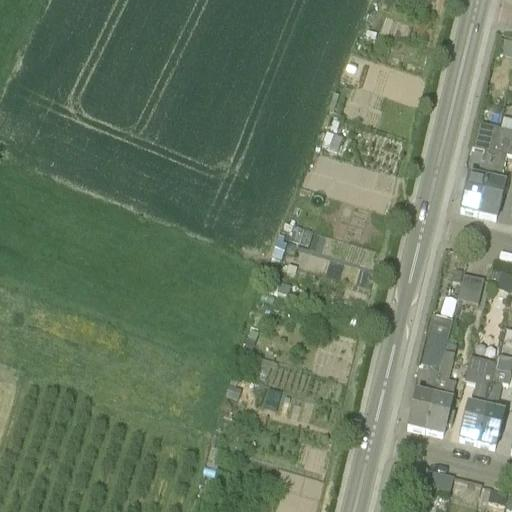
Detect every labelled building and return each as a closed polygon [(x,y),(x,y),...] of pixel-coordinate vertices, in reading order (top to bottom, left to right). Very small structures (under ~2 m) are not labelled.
[(511,60),(511,55),(511,43),(498,40),(494,56),(511,60)] [(460,215),(478,220),(498,132),(478,128),(473,152),(483,154),(477,181),(468,179),(460,215)] [(496,224),(505,186),(496,184),(503,158),(511,160),(511,135),(498,132),(478,220),(496,224)] [(461,286),(463,280),(464,275),(453,272),(450,284),(461,286)] [(509,298),(511,291),(511,279),(501,274),(494,291),(509,298)] [(457,305),(477,310),(483,285),(463,280),(461,286),(457,305)] [(450,344),(454,321),(434,317),(430,340),(450,344)] [(424,436),(443,357),(441,357),(444,345),(427,341),(420,368),(430,370),(424,398),(415,396),(407,432),(424,436)] [(448,415),(455,387),(447,385),(453,359),(443,357),(424,436),(442,441),(445,429),(451,430),(454,417),(448,415)] [(494,453),(503,415),(495,413),(502,387),(511,389),(511,362),(498,359),(496,366),(477,449),(494,453)] [(459,445),(477,449),(496,366),(471,360),(465,384),(476,387),(471,407),(468,407),(459,445)] [(230,382),(224,402),(236,405),(239,393),(234,392),(236,383),(230,382)] [(425,475),(412,472),(407,490),(421,493),(425,475)] [(453,482),(425,475),(425,477),(421,493),(449,500),(453,482)] [(511,511),(511,501),(506,500),(503,511),(511,511)]
